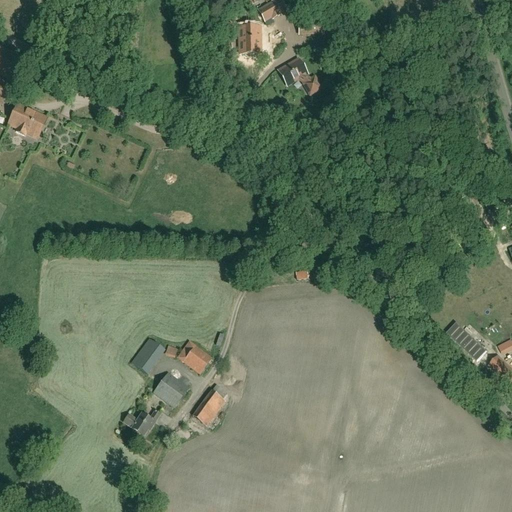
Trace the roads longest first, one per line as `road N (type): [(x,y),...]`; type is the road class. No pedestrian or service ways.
road 1 (unclassified): [(0,30),(185,113),(240,147),(511,416)]
road 2 (unclassified): [(511,128),(474,0)]
